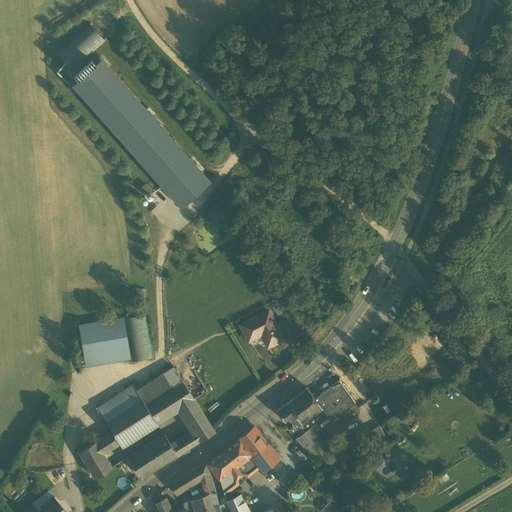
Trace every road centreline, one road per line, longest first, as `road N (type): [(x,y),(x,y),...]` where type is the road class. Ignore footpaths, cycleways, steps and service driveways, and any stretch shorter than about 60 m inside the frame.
road 1 (track): [(129,0),(188,72),(395,243)]
road 2 (secondary): [(144,491),(294,380),(346,323),(395,243)]
road 3 (secondary): [(395,243),(473,0)]
road 4 (unclassified): [(395,243),(511,397)]
